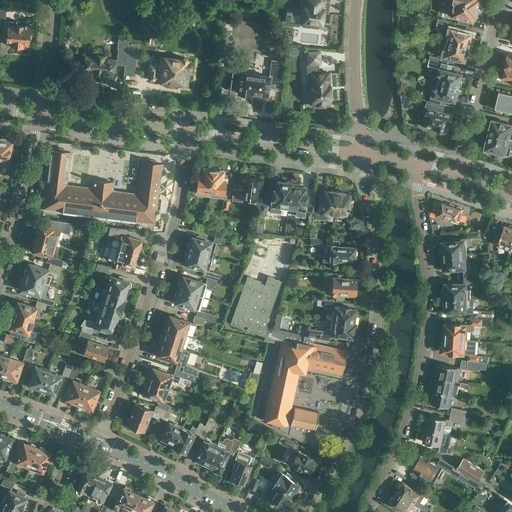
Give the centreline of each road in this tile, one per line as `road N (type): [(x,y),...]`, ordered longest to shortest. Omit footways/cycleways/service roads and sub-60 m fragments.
road 1 (residential): [(363,155),(375,337),(351,426),(305,511)]
road 2 (residential): [(363,511),(398,443),(422,360),(427,272),(419,164)]
road 3 (residential): [(100,443),(168,246),(190,132)]
road 4 (residential): [(461,176),(502,0)]
road 5 (tertiary): [(363,155),(190,132)]
road 6 (residential): [(0,278),(39,113)]
road 7 (residential): [(363,155),(356,0)]
road 8 (tertiary): [(190,132),(39,113)]
road 9 (primary): [(234,511),(100,443)]
